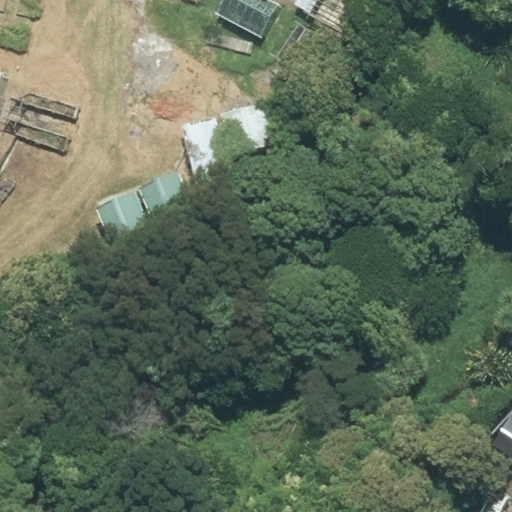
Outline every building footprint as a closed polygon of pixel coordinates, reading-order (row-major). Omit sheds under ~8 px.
[(224,0),(273,25),(285,0),(224,0)] [(393,0),(308,0),(305,6),(319,14),(295,58),(346,86),(393,0)] [(0,76),(0,141),(15,80),(0,76)] [(246,165),(301,148),(282,87),(190,116),(214,191),(251,179),(246,165)] [(114,212),(133,253),(212,215),(193,174),(114,212)]
